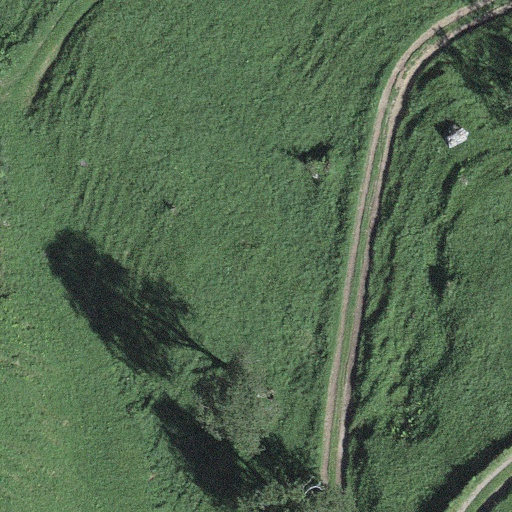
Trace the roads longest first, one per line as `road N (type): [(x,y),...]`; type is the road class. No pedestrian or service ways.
road 1 (track): [(330,511),(355,287),(391,96),(410,61),(442,32),(511,0)]
road 2 (track): [(0,88),(35,79),(87,0)]
